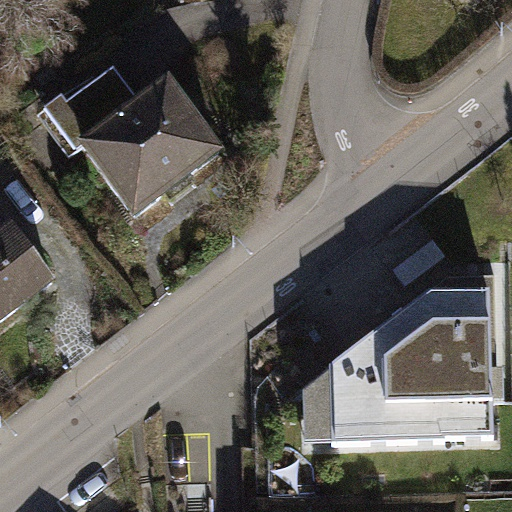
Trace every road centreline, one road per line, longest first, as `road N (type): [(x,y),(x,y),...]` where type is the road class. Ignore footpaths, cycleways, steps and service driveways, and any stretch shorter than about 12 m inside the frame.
road 1 (residential): [(382,185),(0,490)]
road 2 (residential): [(354,0),(343,49),(347,88),(382,185)]
road 3 (residential): [(511,82),(382,185)]
